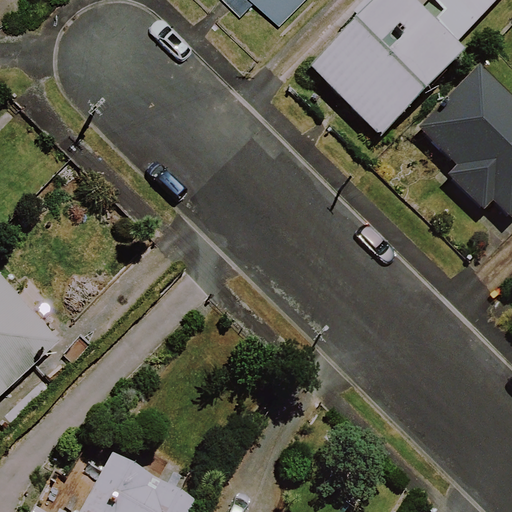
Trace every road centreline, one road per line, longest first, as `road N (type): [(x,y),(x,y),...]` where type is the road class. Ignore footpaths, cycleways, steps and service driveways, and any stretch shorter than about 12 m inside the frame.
road 1 (residential): [(511,448),(109,45)]
road 2 (unknown): [(278,214),(0,501)]
